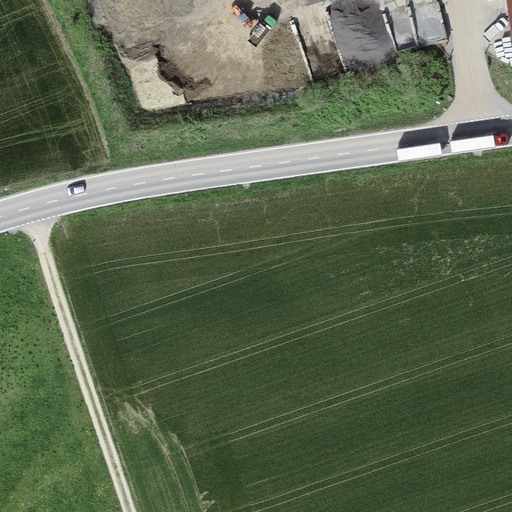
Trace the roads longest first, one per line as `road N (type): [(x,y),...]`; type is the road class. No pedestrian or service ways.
road 1 (primary): [(0,215),(202,175),(511,132)]
road 2 (track): [(129,511),(27,205)]
